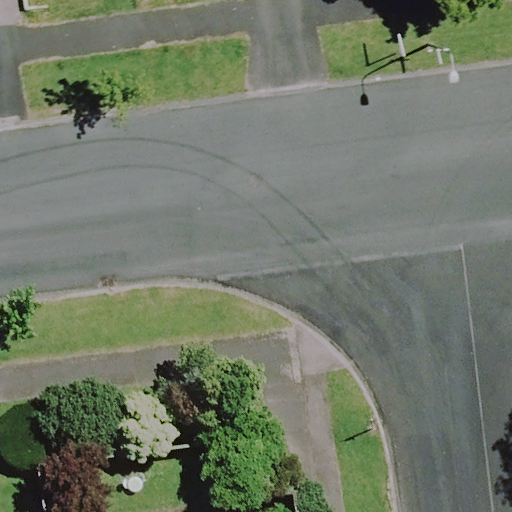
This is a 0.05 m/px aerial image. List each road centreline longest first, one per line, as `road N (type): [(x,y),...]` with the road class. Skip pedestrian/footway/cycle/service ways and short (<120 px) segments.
road 1 (residential): [(0,209),(446,147)]
road 2 (residential): [(493,511),(446,147)]
